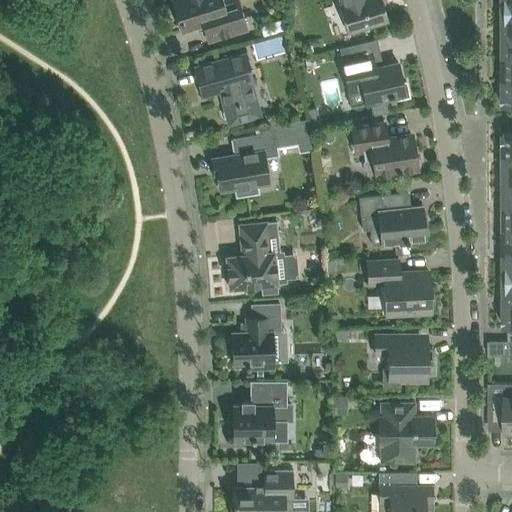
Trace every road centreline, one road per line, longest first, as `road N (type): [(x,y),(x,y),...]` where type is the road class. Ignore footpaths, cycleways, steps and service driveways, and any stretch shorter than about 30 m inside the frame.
road 1 (residential): [(186,511),(178,211),(156,78),(130,0)]
road 2 (residential): [(463,475),(463,309),(451,165),(416,0)]
road 3 (unknown): [(457,121),(483,104),(486,0)]
